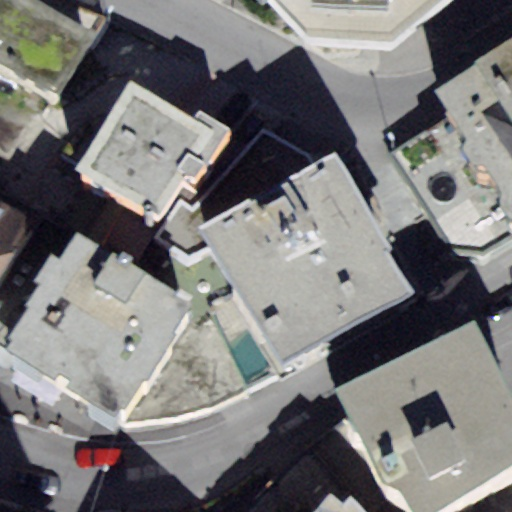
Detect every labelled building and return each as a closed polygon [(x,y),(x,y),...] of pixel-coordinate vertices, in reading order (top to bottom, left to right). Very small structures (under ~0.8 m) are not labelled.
[(95,35),(27,0),(0,0),(0,68),(60,101),(95,35)] [(458,0),(265,0),(310,51),(396,54),(458,0)] [(425,168),(395,185),(422,233),(454,220),(463,238),(465,252),(475,264),(490,266),(505,257),(507,247),(511,244),(511,79),(407,141),(425,168)] [(226,144),(129,88),(74,183),(170,239),(226,144)] [(349,170),(210,247),(234,299),(283,381),(426,299),(349,170)] [(0,280),(30,224),(0,208),(0,280)] [(188,314),(74,248),(5,366),(119,433),(188,314)] [(283,381),(234,299),(188,314),(119,433),(167,426),(226,409),(261,397),(283,381)] [(511,427),(475,356),(335,429),(378,511),(493,511),(511,501),(511,427)] [(280,481),(254,511),(378,511),(335,429),(295,462),(280,481)]
